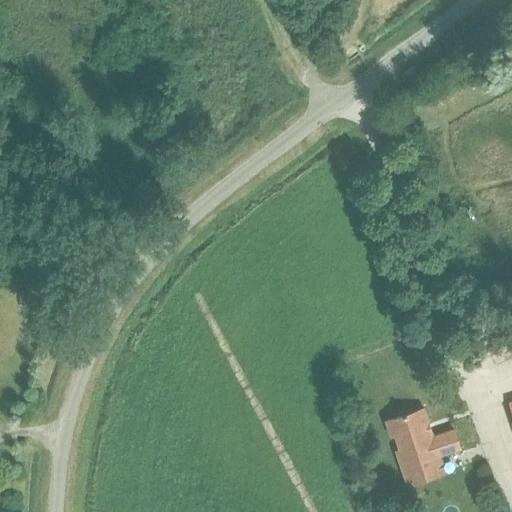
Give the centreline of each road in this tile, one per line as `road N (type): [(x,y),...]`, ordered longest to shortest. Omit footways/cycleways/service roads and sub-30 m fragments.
road 1 (unclassified): [(56,511),(62,448),(89,359),(156,254),(327,106),(473,0)]
road 2 (track): [(0,218),(33,207),(83,211),(117,222),(156,254)]
